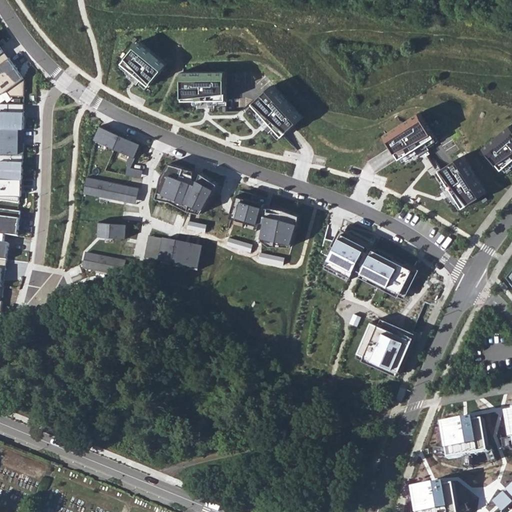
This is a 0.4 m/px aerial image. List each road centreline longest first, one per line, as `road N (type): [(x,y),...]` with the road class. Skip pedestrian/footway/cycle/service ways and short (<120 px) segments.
road 1 (residential): [(471,281),(388,221),(162,134),(63,80)]
road 2 (residential): [(377,511),(406,409),(471,281)]
road 3 (secondary): [(218,511),(0,423)]
road 4 (residential): [(63,80),(50,103),(34,298)]
